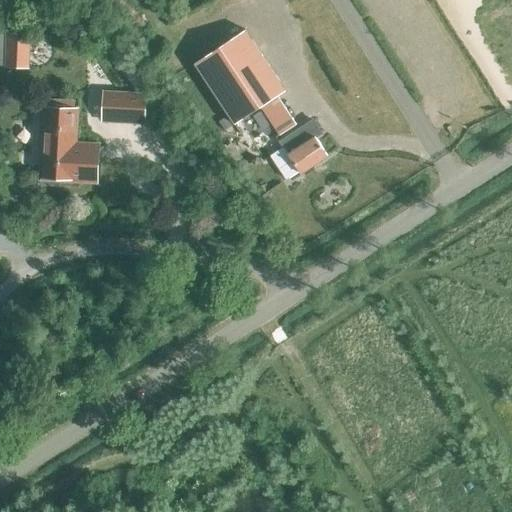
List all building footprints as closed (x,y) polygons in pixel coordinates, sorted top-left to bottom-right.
[(280,137),(296,126),(278,97),(286,92),(246,31),(195,65),(235,125),(261,108),(280,137)] [(0,64),(26,65),(26,33),(0,32),(0,64)] [(101,123),(145,125),(147,93),(103,91),(101,123)] [(39,181),(98,185),(100,143),(78,142),(80,108),(42,106),(39,181)] [(302,171),(304,173),(328,157),(316,139),(322,135),(314,121),(280,143),(283,148),(271,157),(287,181),(302,171)]
